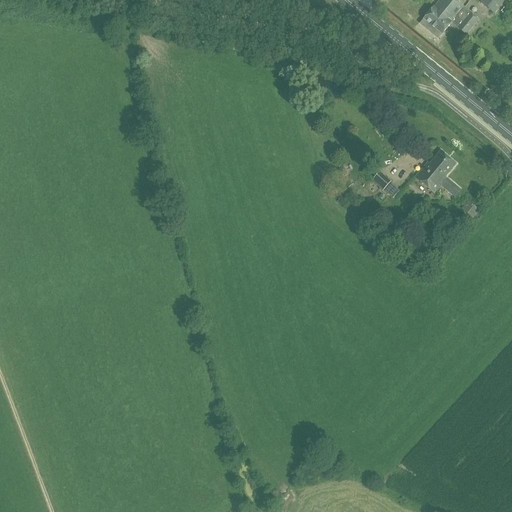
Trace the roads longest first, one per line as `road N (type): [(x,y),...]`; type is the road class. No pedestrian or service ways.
road 1 (track): [(135,0),(388,53),(402,45)]
road 2 (primary): [(511,136),(345,0)]
